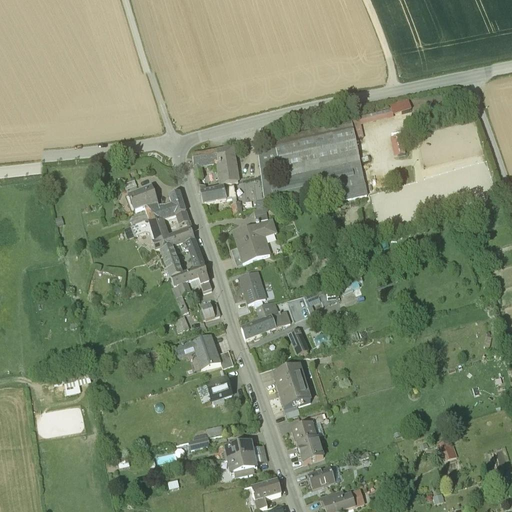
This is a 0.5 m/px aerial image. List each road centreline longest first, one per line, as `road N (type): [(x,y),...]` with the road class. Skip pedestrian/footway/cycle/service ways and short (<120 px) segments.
road 1 (tertiary): [(172,146),(298,511)]
road 2 (tertiary): [(469,75),(172,146)]
road 3 (unclassified): [(172,146),(0,167)]
road 4 (unclassified): [(172,146),(127,0)]
road 5 (unclassified): [(511,199),(469,75)]
